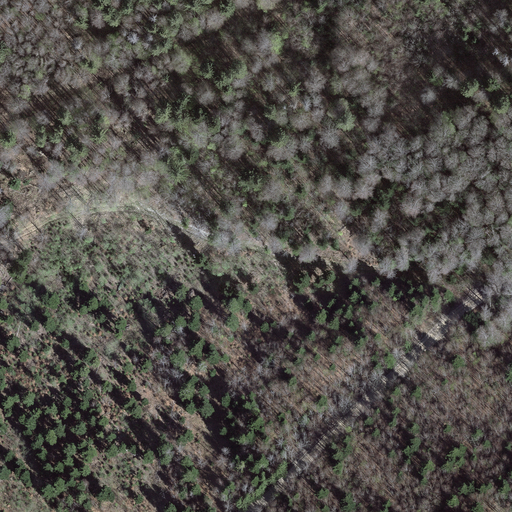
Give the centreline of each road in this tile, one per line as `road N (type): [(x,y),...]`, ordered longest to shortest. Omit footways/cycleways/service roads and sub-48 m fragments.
road 1 (track): [(511,276),(433,335),(243,511)]
road 2 (track): [(333,0),(68,80),(0,120)]
